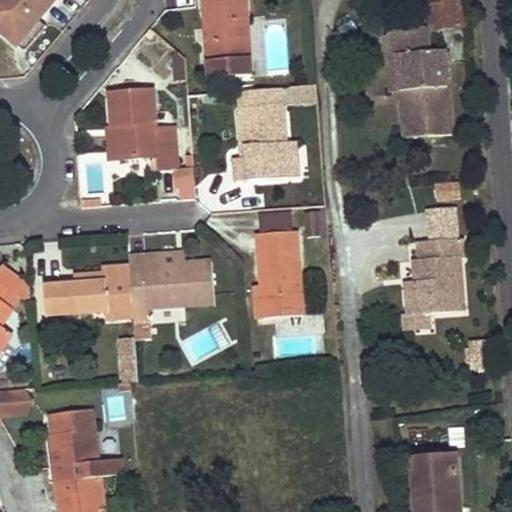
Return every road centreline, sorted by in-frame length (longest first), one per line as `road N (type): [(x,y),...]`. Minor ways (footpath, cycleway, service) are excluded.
road 1 (residential): [(366,511),(321,0)]
road 2 (residential): [(194,208),(59,218),(32,204)]
road 3 (residential): [(52,121),(148,0)]
road 4 (residential): [(107,0),(28,95)]
